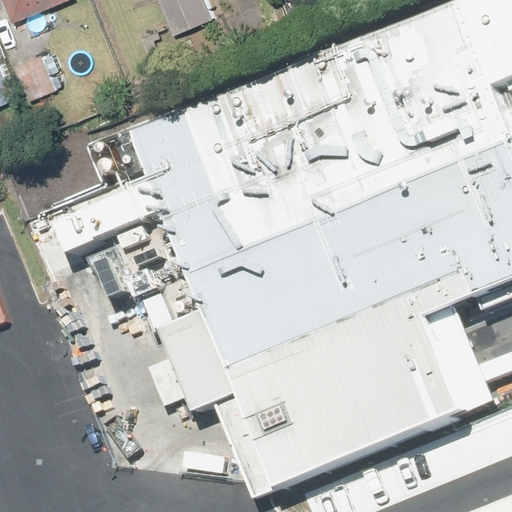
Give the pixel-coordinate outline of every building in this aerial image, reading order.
[(9,0),(19,22),(74,0),(9,0)] [(226,408),(265,501),(502,404),(464,312),(489,302),(493,314),(511,305),(511,0),(476,0),(141,137),(192,261),(159,274),(182,328),(170,333),(181,360),(156,370),(172,408),(197,398),(204,417),(226,408)] [(164,0),(178,34),(216,19),(208,0),(164,0)] [(20,65),(35,101),(62,89),(46,54),(20,65)] [(0,60),(0,106),(17,99),(1,60),(0,60)] [(58,215),(24,226),(32,250),(66,239),(58,215)]
